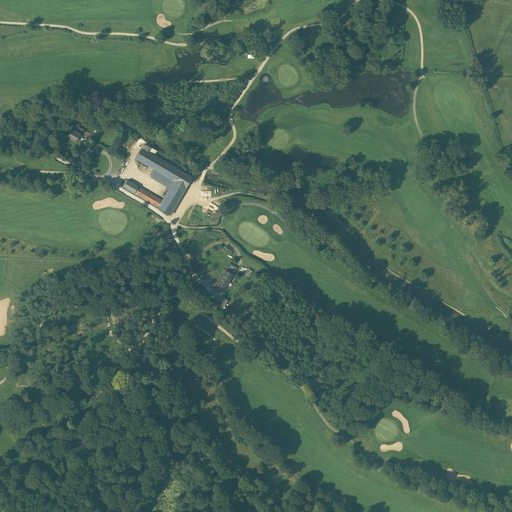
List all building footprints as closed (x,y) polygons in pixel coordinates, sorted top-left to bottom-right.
[(79,127),(76,131),(81,134),(80,135),(89,140),(92,135),(79,127)] [(76,142),(80,135),(81,134),(76,131),(72,129),(67,136),(76,142)] [(129,137),(124,134),(114,151),(128,158),(130,154),(122,149),(129,137)] [(192,178),(149,152),(142,148),(136,158),(174,181),(162,201),(128,180),(124,187),(170,215),(192,178)] [(241,271),(250,276),(253,271),(247,268),(246,270),(243,268),(241,271)] [(225,270),(221,277),(228,281),(232,274),(227,271),(225,270)] [(224,288),(228,281),(221,277),(217,284),(218,285),(224,288)]
